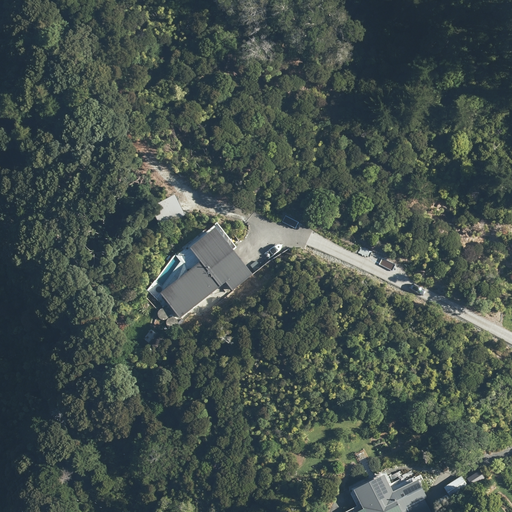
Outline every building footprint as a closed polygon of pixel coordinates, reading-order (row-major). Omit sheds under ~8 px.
[(214,228),(189,247),(221,287),(226,284),(232,291),(252,275),(214,228)] [(196,265),(167,293),(185,313),(215,285),(196,265)] [(479,470),(466,474),(468,481),(481,477),(479,470)] [(392,492),(383,475),(354,489),(363,509),(356,511),(401,511),(401,510),(426,497),(417,480),(392,492)] [(461,475),(443,487),(451,498),(468,487),(461,475)]
